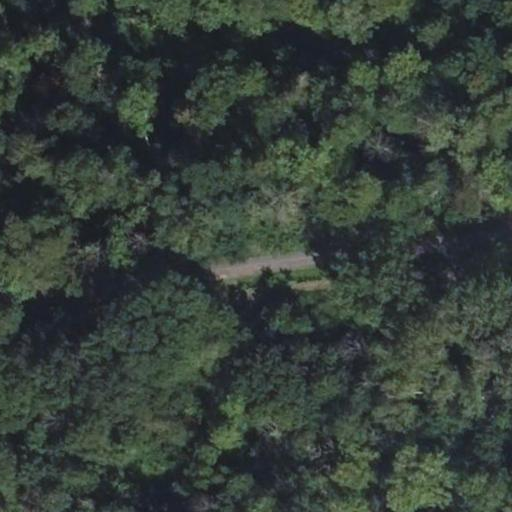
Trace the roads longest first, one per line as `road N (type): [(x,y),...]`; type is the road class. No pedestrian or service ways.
road 1 (unclassified): [(0,305),(511,232)]
road 2 (track): [(511,251),(296,511)]
